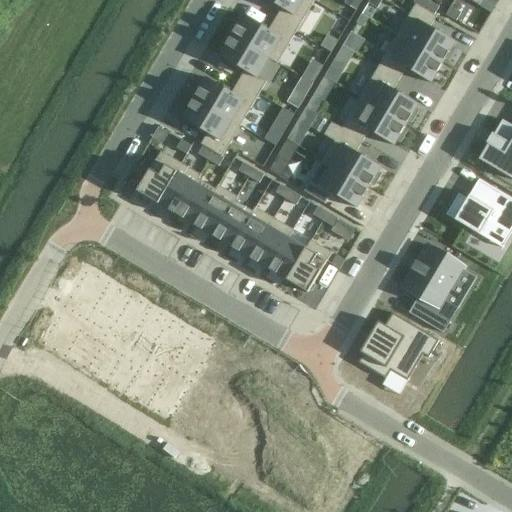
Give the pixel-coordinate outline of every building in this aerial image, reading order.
[(265,0),(281,9),(274,20),(296,32),(315,0),(314,0),(265,0)] [(362,0),(346,0),(345,4),(356,11),(362,0)] [(381,0),(370,0),(369,4),(377,9),(381,0)] [(426,0),(415,0),(413,3),(415,4),(424,9),(428,1),(426,0)] [(490,0),(482,0),(479,6),(485,9),(490,0)] [(428,1),(424,9),(434,16),(439,7),(428,1)] [(415,4),(396,36),(444,63),(446,60),(448,62),(456,49),(453,47),(456,43),(430,28),(437,17),(434,16),(424,9),(415,4)] [(450,10),(447,15),(455,20),(458,14),(450,10)] [(237,18),(230,31),(232,33),(230,37),(269,60),(277,65),(296,32),(274,20),(268,30),(243,15),(240,20),(237,18)] [(365,41),(350,32),(325,77),(336,84),(354,53),(357,54),(365,41)] [(338,40),(327,35),(320,47),(331,53),(338,40)] [(396,36),(378,67),(399,80),(406,69),(432,84),(444,63),(396,36)] [(221,52),(218,57),(244,72),(238,82),(259,95),(266,83),(259,78),(269,60),(230,37),(229,39),(226,37),(218,50),(221,52)] [(323,66),(312,60),(287,103),(298,109),(323,66)] [(378,67),(359,99),(407,125),(408,123),(411,125),(419,112),(416,110),(419,106),(393,90),(399,80),(378,67)] [(205,78),(193,99),(240,127),(259,95),(238,82),(231,93),(205,78)] [(184,114),(181,119),(207,134),(200,145),(203,147),(213,153),(222,158),(240,127),(193,99),(192,101),(189,100),(181,113),(184,114)] [(359,99),(342,129),(363,141),(369,131),(395,147),(397,142),(400,144),(408,131),(405,129),(407,125),(359,99)] [(317,115),(306,108),(287,139),(299,146),(317,115)] [(294,116),(282,109),(264,139),(276,146),(294,116)] [(334,142),(322,161),(370,189),(372,185),(374,187),(382,174),(379,173),(382,168),(356,153),(363,141),(342,129),(331,123),(324,136),(334,142)] [(168,133),(158,127),(151,139),(161,145),(168,133)] [(511,145),(511,146),(494,137),(480,162),(511,179),(511,145)] [(280,178),(299,147),(287,140),(268,171),(280,178)] [(181,143),(178,149),(185,153),(188,147),(181,143)] [(203,147),(198,155),(208,161),(213,153),(203,147)] [(161,152),(137,192),(157,204),(181,164),(161,152)] [(213,153),(208,161),(219,167),(224,159),(222,158),(213,153)] [(322,161),(304,192),(325,205),(331,194),(357,210),(370,189),(322,161)] [(253,169),(243,163),(238,172),(249,178),(253,169)] [(181,164),(157,204),(177,216),(199,180),(201,175),(181,164)] [(264,175),(253,169),(249,178),(259,184),(264,175)] [(199,180),(177,216),(194,226),(215,190),(199,180)] [(458,194),(446,215),(474,231),(501,247),(511,228),(511,199),(479,180),(478,182),(480,183),(469,200),(458,194)] [(290,191),(280,185),(276,193),(286,200),(290,191)] [(215,190),(194,226),(214,237),(235,202),(238,198),(218,186),(215,190)] [(301,197),(290,191),(286,200),(296,206),(301,197)] [(235,202),(214,237),(231,248),(252,212),(235,202)] [(328,213),(318,207),(313,215),(323,221),(328,213)] [(252,212),(231,248),(251,260),(274,219),(255,208),(252,212)] [(338,219),(328,213),(323,221),(333,227),(337,221),(338,219)] [(274,219),(251,260),(270,271),(289,238),(294,231),(274,219)] [(355,231),(337,221),(333,227),(331,231),(348,242),(355,231)] [(289,238),(270,271),(287,281),(306,248),(289,238)] [(306,248),(287,281),(308,293),(332,253),(311,241),(307,248),(306,248)] [(427,244),(401,288),(418,298),(409,314),(443,334),(458,310),(445,302),(463,271),(464,271),(467,267),(427,244)] [(344,260),(336,255),(331,264),(339,269),(344,260)] [(482,277),(462,310),(469,313),(475,317),(495,284),(496,285),(502,276),(494,271),(485,266),(479,275),(482,277)] [(88,269),(44,343),(171,419),(216,345),(173,320),(170,325),(160,320),(164,314),(88,269)] [(438,342),(390,316),(384,327),(379,324),(363,354),(365,356),(360,365),(383,378),(387,371),(408,382),(422,355),(429,359),(438,342)]
